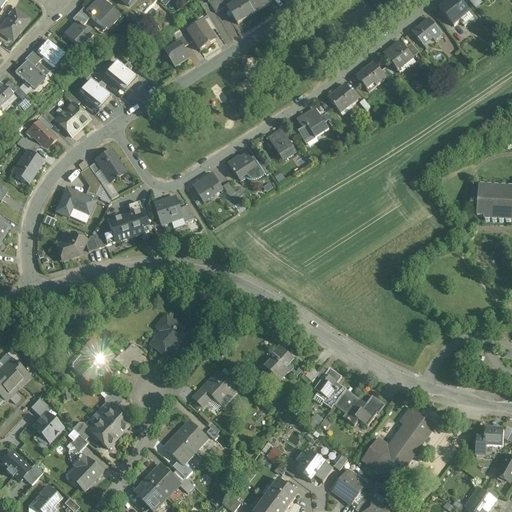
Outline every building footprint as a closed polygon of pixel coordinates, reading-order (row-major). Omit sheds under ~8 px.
[(220,0),(216,0),(209,4),(216,15),(226,8),(220,0)] [(245,0),(244,0),(228,10),(238,26),(255,16),(246,1),(245,0)] [(267,0),(246,0),(246,1),(255,16),(271,6),(267,0)] [(470,14),(457,0),(453,0),(440,11),(454,28),(461,22),(470,15),(469,14),(470,14)] [(119,20),(98,1),(86,14),(91,19),(104,32),(111,25),(113,27),(119,20)] [(86,14),(83,10),(78,15),(87,24),(91,19),(86,14)] [(29,23),(14,12),(0,31),(0,36),(7,42),(15,31),(20,35),(29,23)] [(87,24),(78,15),(72,22),(76,26),(76,25),(81,30),(87,24)] [(470,15),(461,22),(465,27),(474,20),(470,15)] [(216,30),(209,19),(204,22),(211,33),(216,30)] [(430,21),(419,30),(418,29),(412,34),(424,48),(433,40),(435,42),(442,36),(430,21)] [(211,33),(204,22),(188,32),(187,32),(194,42),(200,52),(217,42),(211,33)] [(76,26),(64,38),(77,50),(89,37),(81,30),(76,25),(76,26)] [(187,32),(188,32),(186,30),(181,33),(183,36),(189,45),(194,42),(187,32)] [(189,45),(183,36),(177,40),(180,44),(180,43),(184,49),(189,46),(189,45)] [(180,44),(165,53),(175,68),(190,59),(184,49),(180,43),(180,44)] [(37,56),(36,56),(42,61),(52,70),(63,58),(47,44),(37,56)] [(406,51),(400,44),(385,57),(398,74),(414,61),(413,60),(406,51)] [(419,55),(412,46),(406,51),(413,60),(419,55)] [(37,56),(34,54),(30,59),(38,66),(42,61),(36,56),(37,56)] [(38,66),(30,59),(25,64),(26,65),(27,65),(33,71),(38,66)] [(125,68),(116,61),(105,73),(126,92),(138,79),(129,72),(131,70),(127,66),(125,68)] [(26,65),(15,77),(32,94),(43,82),(33,71),(27,65),(26,65)] [(381,74),(374,65),(357,79),(369,95),(386,81),(381,74)] [(393,80),(385,70),(381,74),(386,81),(389,84),(393,80)] [(99,87),(90,79),(79,92),(100,110),(112,98),(103,91),(105,88),(101,84),(99,87)] [(17,94),(9,85),(5,89),(13,98),(17,94)] [(346,88),(339,94),(338,94),(334,97),(334,98),(329,102),(341,117),(359,103),(346,88)] [(0,111),(12,101),(3,90),(0,92),(0,111)] [(76,100),(68,92),(64,96),(72,105),(73,104),(76,107),(80,103),(76,100)] [(371,110),(364,102),(360,106),(367,114),(371,110)] [(76,107),(73,104),(72,105),(64,113),(81,130),(89,121),(76,107)] [(54,120),(45,111),(40,116),(41,116),(49,124),(54,120)] [(81,130),(64,113),(55,122),(71,139),(81,130)] [(318,121),(313,113),(303,120),(309,130),(304,133),(303,132),(300,134),(304,141),(306,144),(314,138),(316,141),(329,133),(321,120),(318,121)] [(49,124),(41,116),(36,121),(38,123),(38,122),(48,132),(52,128),(49,124)] [(309,130),(303,120),(298,123),(303,132),(304,133),(309,130)] [(48,132),(38,122),(38,123),(30,130),(33,134),(33,138),(42,147),(44,145),(47,149),(56,140),(48,132)] [(296,156),(282,134),(269,142),(274,150),(284,164),(296,156)] [(39,147),(22,139),(17,145),(27,152),(34,156),(39,147)] [(34,156),(27,152),(12,175),(29,186),(44,163),(34,156)] [(125,176),(111,153),(95,163),(110,185),(125,176)] [(252,163),(248,157),(241,162),(240,160),(229,168),(235,177),(236,177),(240,184),(240,183),(247,179),(249,181),(252,184),(257,185),(261,184),(266,180),(266,181),(267,180),(257,165),(254,161),(254,162),(252,163)] [(271,177),(262,162),(257,165),(267,180),(271,177)] [(99,175),(94,166),(90,169),(95,178),(99,175)] [(90,169),(89,169),(81,175),(90,188),(85,198),(94,202),(101,186),(95,178),(90,169)] [(213,178),(194,190),(204,205),(223,192),(213,178)] [(511,186),(511,187),(509,187),(508,188),(506,188),(505,186),(502,186),(501,187),(499,187),(498,186),(495,186),(494,187),(492,187),(491,185),(488,185),(487,186),(487,187),(485,186),(484,185),(481,185),(480,186),(479,186),(479,189),(472,188),(471,205),(478,205),(477,217),(484,218),(484,220),(486,222),(489,222),(490,221),(491,221),(493,222),(496,222),(497,221),(498,221),(499,223),(503,223),(504,222),(505,222),(506,223),(509,223),(511,222),(511,186)] [(236,196),(229,186),(224,190),(230,200),(236,196)] [(85,198),(74,194),(64,218),(84,227),(94,202),(85,198)] [(177,200),(167,204),(167,205),(156,209),(162,228),(183,221),(184,221),(181,212),(177,200)] [(195,222),(187,209),(181,212),(184,221),(183,221),(185,225),(195,222)] [(144,210),(111,221),(118,239),(150,228),(144,210)] [(0,222),(0,238),(2,240),(9,228),(1,222),(0,222)] [(108,227),(101,230),(102,235),(103,235),(106,243),(112,241),(108,227)] [(102,235),(95,238),(99,250),(107,247),(106,243),(103,235),(102,235)] [(86,243),(71,236),(67,243),(58,246),(63,262),(76,258),(80,254),(86,243)] [(95,238),(90,239),(86,246),(89,253),(99,250),(95,238)] [(187,335),(167,317),(157,328),(162,333),(151,346),(165,359),(187,335)] [(113,359),(94,341),(81,354),(89,361),(77,374),(89,385),(113,359)] [(143,355),(132,345),(124,354),(134,362),(135,364),(143,355)] [(294,362),(280,348),(272,356),(274,359),(265,368),(280,383),(290,373),(286,370),(294,362)] [(124,354),(122,352),(114,361),(125,371),(134,362),(124,354)] [(12,360),(0,372),(0,398),(4,402),(7,398),(9,400),(14,395),(12,393),(21,384),(23,386),(28,381),(26,379),(29,376),(12,360)] [(319,375),(313,370),(307,376),(306,375),(302,380),(308,386),(311,383),(313,384),(319,375)] [(330,370),(315,392),(327,400),(323,405),(332,411),(334,407),(343,395),(346,391),(338,385),(342,379),(330,370)] [(219,374),(194,401),(203,409),(212,399),(220,406),(229,397),(231,399),(238,392),(219,374)] [(343,395),(334,407),(340,411),(349,399),(343,395)] [(365,408),(355,400),(353,402),(349,399),(340,411),(346,416),(343,420),(354,428),(359,422),(368,428),(377,415),(379,416),(385,407),(372,398),(365,408)] [(212,401),(208,406),(217,414),(221,410),(212,401)] [(135,425),(114,406),(101,419),(122,439),(135,425)] [(436,427),(410,409),(400,424),(404,427),(389,448),(378,440),(362,462),(373,470),(372,472),(393,487),(398,480),(391,476),(398,466),(405,471),(436,427)] [(63,430),(47,415),(42,420),(41,420),(37,424),(38,425),(33,430),(49,445),(63,430)] [(122,439),(101,419),(88,433),(109,453),(122,439)] [(209,442),(190,424),(177,437),(196,455),(209,442)] [(222,432),(213,424),(209,428),(211,430),(218,436),(222,432)] [(218,436),(211,430),(207,435),(216,443),(220,438),(218,436)] [(504,432),(486,431),(485,440),(477,439),(477,455),(486,456),(487,448),(503,449),(504,432)] [(88,446),(78,437),(70,445),(80,454),(88,446)] [(196,455),(177,437),(165,450),(184,468),(196,455)] [(274,463),(281,454),(274,448),(266,457),(274,463)] [(30,471),(12,454),(1,466),(7,472),(6,473),(12,479),(14,478),(19,483),(30,471)] [(326,465),(311,454),(297,474),(311,484),(315,479),(323,485),(333,471),(325,466),(326,465)] [(102,474),(83,456),(81,459),(80,458),(78,461),(76,464),(81,469),(71,480),(84,493),(102,474)] [(511,480),(511,459),(508,457),(496,478),(510,485),(511,480)] [(186,466),(189,469),(196,461),(193,458),(186,466)] [(342,458),(334,469),(340,473),(348,462),(342,458)] [(23,479),(31,486),(43,474),(35,467),(23,479)] [(180,487),(161,468),(148,481),(167,500),(180,487)] [(347,472),(333,493),(352,507),(363,492),(367,487),(366,486),(347,472)] [(177,484),(188,494),(193,488),(183,478),(177,484)] [(154,511),(167,500),(148,481),(136,494),(153,511),(154,511)] [(279,481),(256,511),(286,511),(299,496),(279,481)] [(369,482),(366,486),(367,487),(363,492),(368,496),(375,486),(369,482)] [(375,486),(368,496),(373,499),(373,500),(380,490),(375,486)] [(61,501),(48,488),(40,496),(43,499),(34,508),(38,511),(55,511),(53,510),(61,501)] [(499,497),(489,489),(485,494),(496,502),(499,497)] [(482,492),(468,511),(469,511),(488,511),(496,502),(485,494),(482,492)] [(235,511),(241,505),(231,498),(224,507),(230,511),(235,511)] [(390,511),(373,500),(373,499),(363,511),(390,511)] [(76,511),(79,509),(69,500),(64,505),(68,509),(64,511),(76,511)] [(417,511),(421,508),(414,503),(411,507),(417,511)]
